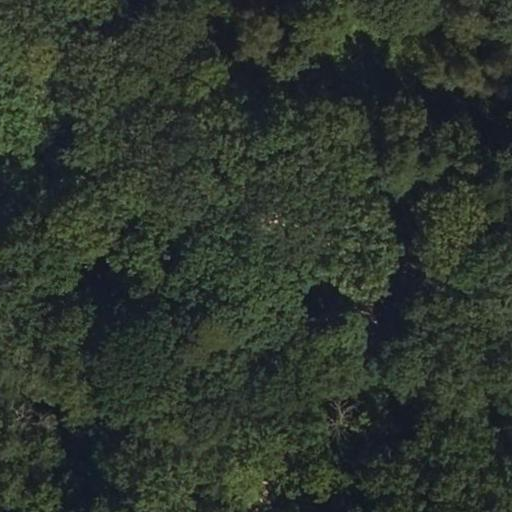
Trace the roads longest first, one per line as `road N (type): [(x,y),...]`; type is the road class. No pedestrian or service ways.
road 1 (track): [(0,81),(275,232),(337,305)]
road 2 (track): [(337,305),(511,61)]
road 3 (track): [(225,511),(337,305)]
road 4 (track): [(337,305),(511,381)]
